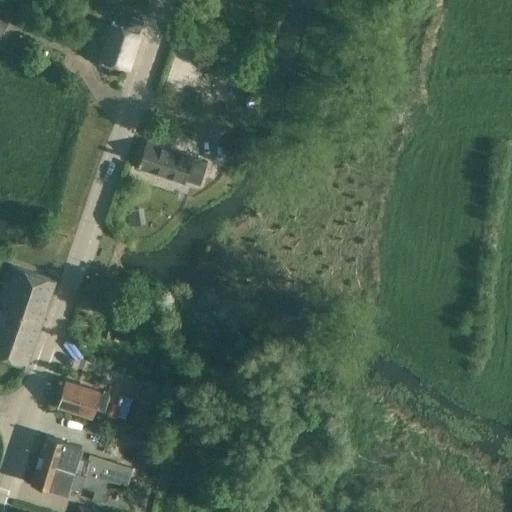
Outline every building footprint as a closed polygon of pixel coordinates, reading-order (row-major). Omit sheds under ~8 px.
[(0,5),(0,37),(9,22),(5,20),(10,11),(0,5)] [(87,56),(129,70),(141,34),(140,33),(144,21),(132,17),(130,28),(112,23),(111,27),(95,23),(87,56)] [(200,46),(195,65),(216,70),(221,52),(200,46)] [(236,56),(230,75),(246,80),(252,60),(236,56)] [(192,156),(166,147),(147,141),(138,168),(184,183),(185,179),(200,184),(207,162),(192,157),(192,156)] [(162,200),(159,210),(170,214),(174,204),(162,200)] [(143,207),(126,210),(129,227),(146,224),(143,207)] [(0,319),(0,354),(26,363),(27,364),(56,280),(11,265),(4,284),(0,282),(0,304),(5,306),(0,319)] [(109,394),(99,390),(66,380),(58,405),(87,414),(90,404),(104,408),(109,394)] [(159,426),(168,387),(145,381),(134,419),(159,426)] [(106,427),(91,423),(86,421),(83,430),(89,432),(104,436),(106,427)] [(45,436),(38,459),(109,481),(128,486),(128,484),(129,480),(133,468),(114,462),(92,455),(91,460),(82,457),(85,447),(77,445),(65,441),(45,436)] [(148,454),(147,460),(151,465),(157,463),(159,457),(155,453),(148,454)] [(109,481),(38,459),(31,483),(67,494),(69,485),(82,489),(83,487),(95,490),(92,500),(102,503),(109,481)]
